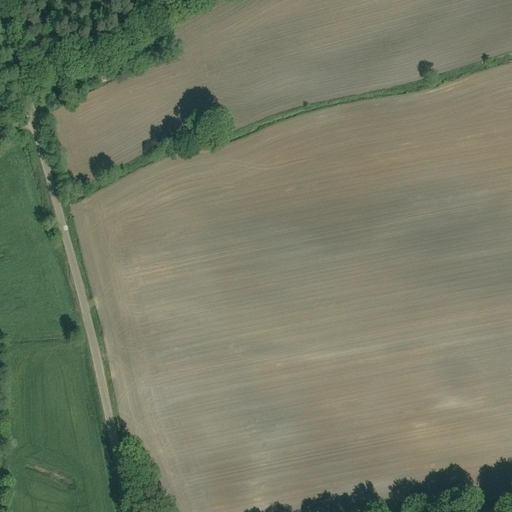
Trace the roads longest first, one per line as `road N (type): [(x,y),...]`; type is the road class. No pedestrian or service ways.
road 1 (residential): [(124,511),(96,357),(0,0)]
road 2 (track): [(26,92),(192,0)]
